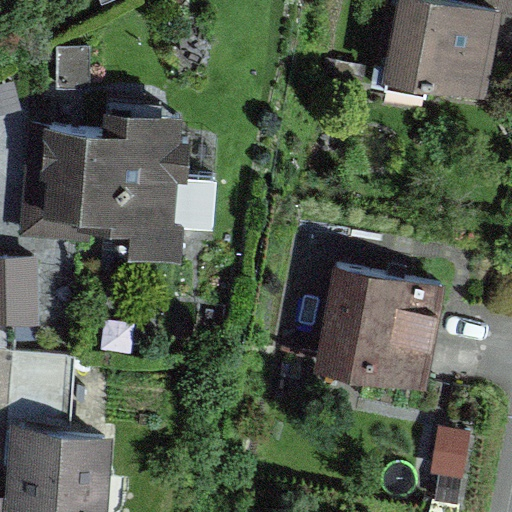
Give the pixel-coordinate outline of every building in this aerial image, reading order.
[(497,0),(395,0),(383,75),(482,91),(497,0)] [(123,122),(30,116),(23,238),(117,244),(116,256),(170,258),(178,109),(124,106),(123,122)] [(0,254),(0,323),(42,322),(40,253),(0,254)] [(445,271),(333,253),(316,360),(427,377),(445,271)] [(443,415),(446,462),(471,460),(469,414),(443,415)] [(0,511),(98,511),(101,454),(0,449),(0,511)]
